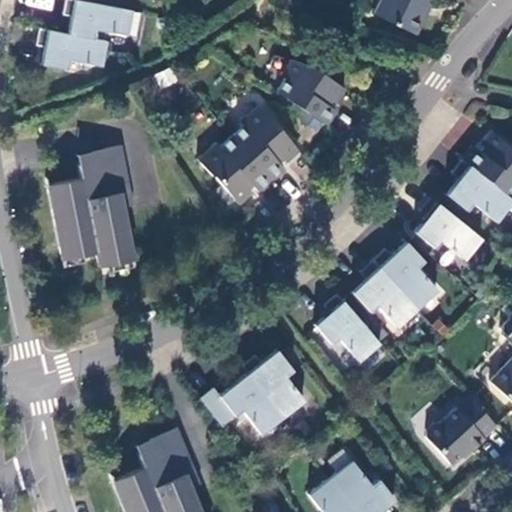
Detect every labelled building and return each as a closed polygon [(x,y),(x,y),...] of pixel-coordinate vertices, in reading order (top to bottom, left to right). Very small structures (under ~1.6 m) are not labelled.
[(69,15),(65,32),(91,38),(93,28),(126,36),(131,11),(79,0),(62,0),(60,14),(69,15)] [(376,0),(371,13),(412,34),(423,15),(417,12),(423,0),(376,0)] [(65,32),(37,26),(33,43),(42,45),(38,62),(64,68),(65,58),(99,65),(104,41),(91,38),(65,32)] [(283,78),(274,91),(325,125),(334,110),(333,109),(326,105),(330,100),(334,102),(343,89),(308,65),(290,59),(279,75),(283,78)] [(171,68),(154,74),(160,89),(176,82),(171,68)] [(334,102),(330,100),(326,105),(333,109),(336,104),(334,102)] [(242,125),(230,135),(271,181),(283,169),(282,168),(277,162),(282,158),(284,161),(297,150),(270,121),(272,119),(257,104),(238,121),(242,125)] [(469,147),(459,160),(505,198),(511,190),(511,151),(488,131),(477,145),(480,148),(476,153),(471,148),(469,147)] [(271,181),(230,135),(218,146),(215,142),(196,160),(210,175),(211,174),(237,204),(250,193),(247,189),(252,185),(257,191),(258,192),(271,181)] [(474,143),(471,148),(476,153),(480,148),(477,145),(474,143)] [(78,178),(45,184),(59,258),(93,252),(95,266),(130,259),(120,207),(131,205),(119,145),(90,151),(92,161),(75,164),(78,178)] [(73,154),(75,164),(92,161),(90,151),(73,154)] [(284,161),(282,158),(277,162),(282,168),(287,164),(284,161)] [(505,198),(459,160),(448,174),(454,179),(442,194),(463,211),(469,204),(492,223),(510,202),(505,198)] [(257,191),(252,185),(247,189),(250,193),(252,195),(257,191)] [(478,239),(426,198),(416,211),(422,217),(410,232),(431,250),(437,242),(461,261),(478,239)] [(380,248),(368,260),(413,309),(433,290),(412,267),(419,261),(401,242),(387,255),(380,248)] [(413,309),(368,260),(355,272),(361,278),(346,292),(365,312),(372,306),(392,327),(413,309)] [(376,343),(332,293),(319,304),(325,311),(310,324),(327,344),(334,337),(354,361),(376,343)] [(252,354),(238,365),(244,372),(279,417),(300,401),(282,376),(289,370),(273,349),(257,361),(252,354)] [(511,353),(485,381),(511,406),(511,353)] [(279,417),(244,372),(215,394),(210,387),(196,398),(218,425),(238,409),(257,434),(279,417)] [(491,425),(465,396),(435,422),(429,422),(422,429),(421,436),(446,464),(465,446),(467,449),(480,438),(479,437),(491,425)] [(196,511),(187,487),(197,482),(173,425),(146,437),(150,447),(135,453),(140,466),(108,478),(121,511),(196,511)] [(150,447),(146,437),(130,443),(135,453),(150,447)] [(348,461),(326,478),(352,511),(375,511),(390,500),(374,479),(367,486),(348,461)] [(352,511),(326,478),(304,495),(317,511),(352,511)]
